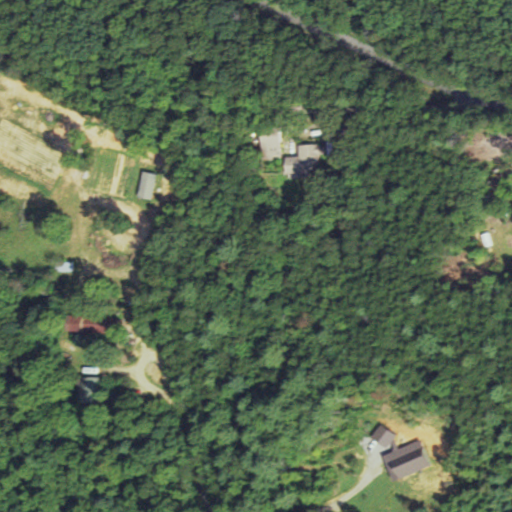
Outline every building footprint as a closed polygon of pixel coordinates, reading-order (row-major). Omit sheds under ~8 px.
[(280,160),(280,125),(261,125),(261,160),(280,160)] [(299,144),(299,157),(285,157),(285,177),(320,177),(320,154),(324,154),(324,144),(299,144)] [(157,175),(143,172),(137,200),(152,203),(157,175)] [(73,271),(72,263),(56,263),(57,271),(73,271)] [(67,332),(117,334),(118,317),(68,316),(67,332)] [(100,377),(83,377),(83,406),(100,406),(100,377)]
